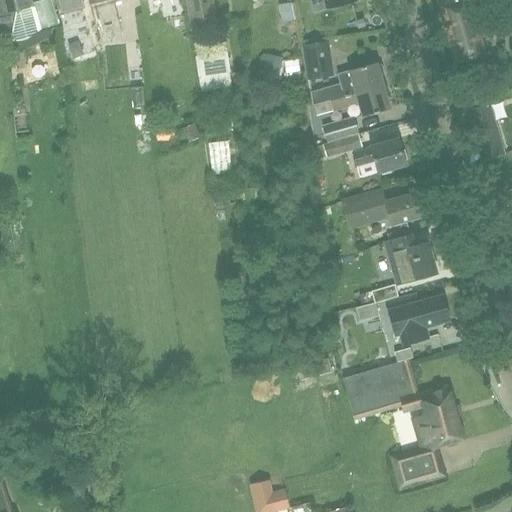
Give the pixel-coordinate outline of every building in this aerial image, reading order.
[(0,0),(0,42),(0,43),(10,41),(17,42),(28,40),(38,33),(31,6),(29,0),(0,0)] [(82,8),(80,0),(58,0),(62,14),(82,8)] [(213,19),(210,0),(186,0),(190,23),(213,19)] [(473,6),(471,0),(443,0),(438,2),(456,64),(482,56),(468,7),(473,6)] [(302,46),(307,80),(332,76),(327,42),(302,46)] [(204,54),(205,75),(239,74),(238,53),(204,54)] [(376,65),(376,62),(348,70),(336,74),(339,84),(310,92),(312,105),(313,105),(329,100),(329,101),(382,85),(380,78),(383,73),(381,65),(376,65)] [(316,116),(332,111),(332,112),(348,107),(347,105),(357,102),(361,117),(389,109),(382,85),(329,101),(329,100),(313,105),(316,116)] [(142,86),(130,88),(132,108),(144,107),(142,86)] [(490,104),(466,111),(481,162),(505,155),(490,104)] [(326,143),(358,134),(353,117),(321,126),(326,143)] [(358,134),(326,143),(322,144),(322,145),(314,147),(317,159),(325,157),(361,148),(358,134)] [(404,150),(400,151),(397,139),(368,147),(369,149),(352,154),(355,166),(373,161),(376,173),(404,165),(403,161),(406,160),(404,150)] [(390,226),(418,217),(412,195),(385,203),(381,190),(341,202),(348,228),(387,217),(390,226)] [(397,285),(435,273),(426,243),(414,246),(410,234),(384,242),(397,285)] [(370,291),(358,295),(361,307),(373,303),(396,297),(393,285),(370,291)] [(421,327),(448,319),(441,296),(416,304),(414,296),(387,304),(393,325),(395,326),(419,319),(421,327)] [(406,344),(435,339),(433,327),(404,332),(406,344)] [(437,341),(399,348),(401,360),(439,353),(437,341)] [(434,448),(462,440),(446,385),(415,395),(405,360),(342,379),(352,414),(399,400),(402,411),(421,406),(425,417),(414,420),(423,450),(391,460),(400,489),(443,476),(434,448)] [(325,456),(326,473),(344,471),(343,455),(325,456)] [(276,511),(288,509),(283,489),(272,492),(268,479),(247,485),(253,511),(276,511)]
